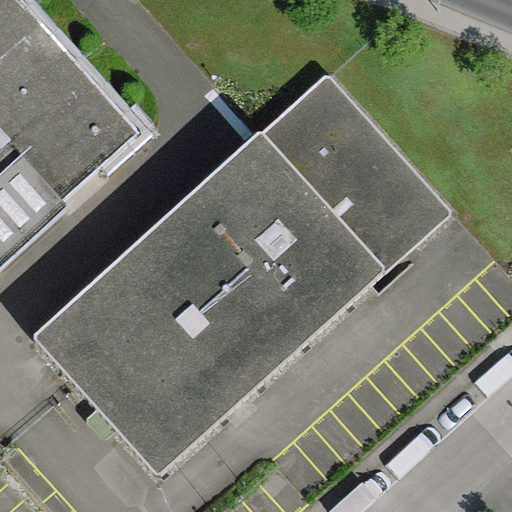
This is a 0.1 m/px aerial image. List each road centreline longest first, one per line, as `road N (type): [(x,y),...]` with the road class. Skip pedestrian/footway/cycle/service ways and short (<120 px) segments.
road 1 (unknown): [(215,511),(455,266)]
road 2 (unclassified): [(511,404),(397,511)]
